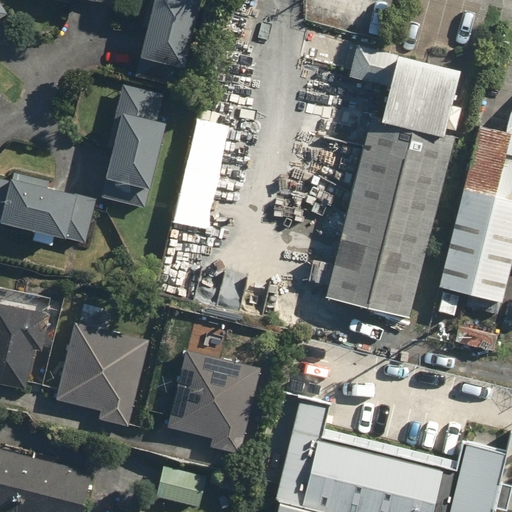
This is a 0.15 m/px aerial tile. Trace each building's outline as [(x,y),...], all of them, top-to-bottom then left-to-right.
[(146,0),(134,76),(181,84),(195,0),(146,0)] [(510,45),(488,41),(480,85),(502,88),(510,45)] [(398,53),(381,120),(442,136),(460,69),(398,53)] [(158,121),(163,92),(119,85),(99,198),(149,207),(163,122),(158,121)] [(381,120),(368,117),(322,295),(410,318),(456,140),(442,136),(381,120)] [(229,129),(196,121),(170,223),(204,232),(229,129)] [(511,141),(475,132),(435,287),(500,303),(511,256),(511,141)] [(94,198),(0,180),(0,222),(35,229),(32,243),(53,247),(54,237),(85,243),(94,198)] [(0,307),(0,385),(23,390),(31,352),(41,354),(49,318),(0,307)] [(70,324),(53,401),(129,417),(146,341),(70,324)] [(257,369),(186,348),(163,425),(234,446),(257,369)] [(488,511),(504,452),(460,441),(454,464),(321,430),(327,409),(302,402),(272,511),(488,511)] [(0,450),(0,511),(80,511),(90,475),(0,450)] [(160,465),(152,496),(198,508),(207,477),(160,465)]
